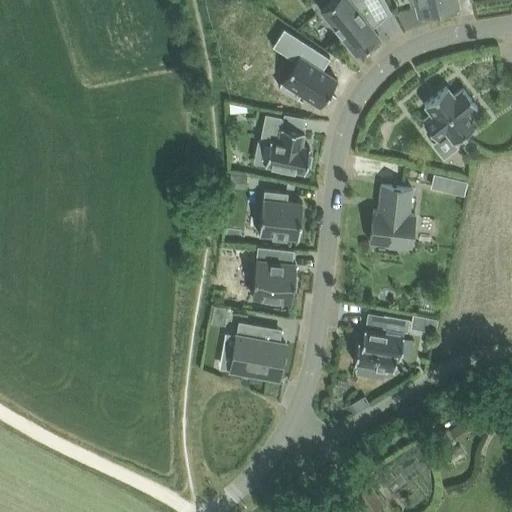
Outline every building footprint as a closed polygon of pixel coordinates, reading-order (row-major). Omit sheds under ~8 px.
[(332,0),(320,9),(355,53),(379,34),(372,26),(380,20),(375,14),(377,12),(368,0),(332,0)] [(457,0),(415,0),(419,12),(458,3),(457,0)] [(283,26),(272,44),(294,58),(278,84),(302,99),(303,97),(299,95),(301,92),(320,104),(337,77),(322,67),(330,55),(283,26)] [(445,86),(423,104),(431,113),(422,121),(437,139),(446,131),(454,141),(475,123),(468,114),(477,106),(462,87),(453,95),(445,86)] [(246,105),(229,101),(229,111),(246,110),(246,105)] [(265,113),(260,138),(270,140),(265,163),(286,168),(286,167),(290,168),(304,171),(306,164),(310,164),(312,154),(308,154),(310,146),(299,144),(301,138),(303,138),(304,130),(281,126),(283,116),(265,113)] [(230,170),(229,185),(245,186),(246,171),(230,170)] [(463,194),(466,180),(435,173),(431,186),(463,194)] [(373,209),(369,241),(389,244),(388,247),(407,249),(408,246),(411,246),(415,214),(409,213),(412,188),(381,184),(378,210),(373,209)] [(259,232),(299,237),(303,201),(287,199),(288,191),(264,188),(259,232)] [(256,253),(252,293),(292,298),(293,286),(295,287),(297,274),(294,274),(295,272),(292,272),(293,266),(295,266),(296,263),(272,260),(273,254),(256,253)] [(214,304),(211,321),(225,324),(228,307),(214,304)] [(358,339),(354,361),(393,368),(396,354),(400,355),(404,330),(407,330),(410,317),(384,313),(387,314),(385,326),(386,326),(385,330),(364,327),(362,339),(358,339)] [(425,315),(423,328),(434,330),(437,317),(425,315)] [(239,319),(230,369),(279,377),(286,341),(263,337),(265,324),(239,319)] [(446,427),(430,437),(436,446),(439,450),(455,440),(455,439),(446,427)] [(350,486),(361,503),(367,511),(370,511),(383,503),(365,476),(350,486)]
